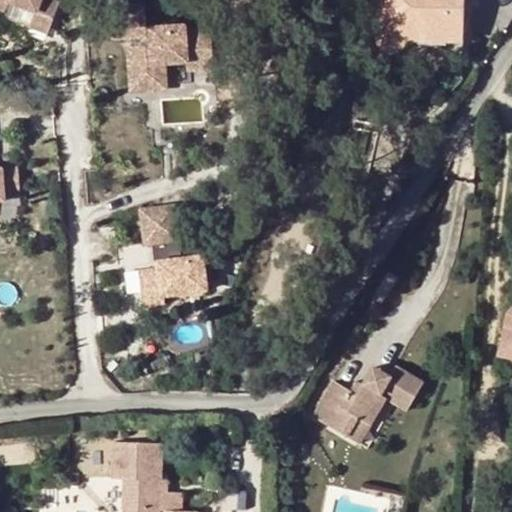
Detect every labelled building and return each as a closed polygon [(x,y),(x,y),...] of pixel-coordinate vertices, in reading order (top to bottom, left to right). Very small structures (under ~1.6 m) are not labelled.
[(0,0),(0,17),(4,19),(7,9),(34,18),(52,25),(58,9),(43,4),(43,0),(0,0)] [(142,0),(114,0),(108,1),(111,44),(127,43),(130,87),(154,85),(153,71),(163,70),(186,69),(187,76),(213,74),(210,36),(184,38),(184,32),(172,33),(167,38),(162,34),(145,35),(142,0)] [(463,40),(464,0),(379,0),(379,39),(379,42),(383,46),(387,49),(390,49),(393,49),(396,49),(399,47),(401,45),(402,42),(402,39),(403,27),(444,28),(445,40),(463,40)] [(52,25),(34,18),(29,34),(47,40),(52,25)] [(402,39),(445,40),(444,28),(403,27),(402,39)] [(154,85),(130,87),(130,97),(165,95),(163,70),(153,71),(154,85)] [(0,207),(4,207),(3,196),(20,195),(17,173),(0,174),(0,207)] [(174,211),(141,216),(145,250),(179,245),(174,211)] [(158,275),(139,277),(143,311),(164,308),(163,302),(207,296),(202,261),(157,267),(158,275)] [(313,421),(347,440),(356,423),(367,430),(383,402),(406,414),(423,385),(395,369),(388,381),(371,372),(361,388),(355,384),(349,394),(333,386),(313,421)] [(357,446),(367,430),(356,423),(347,440),(357,446)] [(110,429),(109,466),(121,466),(120,496),(159,497),(159,495),(160,477),(161,430),(110,429)] [(105,496),(120,496),(121,466),(109,466),(107,466),(105,496)] [(180,477),(160,477),(159,495),(162,495),(161,511),(193,511),(194,505),(195,497),(179,496),(180,477)] [(152,511),(158,511),(159,497),(120,496),(120,511),(152,511)] [(209,503),(208,507),(207,511),(244,511),(245,504),(209,503)]
